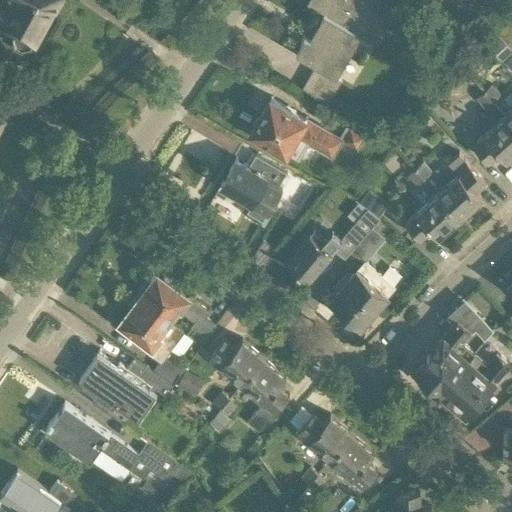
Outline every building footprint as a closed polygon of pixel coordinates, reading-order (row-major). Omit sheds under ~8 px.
[(52,11),(55,11),(61,0),(4,0),(0,8),(0,28),(13,36),(12,38),(14,45),(23,50),(24,50),(31,48),(52,11)] [(309,0),(307,5),(324,15),(354,33),(377,46),(398,11),(379,0),(309,0)] [(487,21),(511,48),(511,24),(495,6),(487,21)] [(475,36),(479,27),(435,7),(431,17),(475,36)] [(301,90),(319,100),(327,105),(341,80),(330,74),(354,33),(324,15),(310,38),(305,34),(302,39),(304,41),(297,54),(316,65),(301,90)] [(511,48),(487,21),(480,37),(511,71),(511,48)] [(483,92),(492,102),(501,94),(492,84),(483,92)] [(492,102),(483,92),(475,98),(485,108),(492,102)] [(359,150),(363,144),(366,138),(347,127),(341,138),(272,99),(273,98),(272,97),(259,119),(256,119),(253,126),(254,128),(250,134),(298,162),(308,145),(304,143),(305,140),(334,156),(343,141),(359,150)] [(0,125),(1,126),(2,125),(4,125),(5,124),(6,123),(7,122),(8,121),(8,120),(8,118),(8,117),(8,116),(7,115),(7,114),(6,113),(5,112),(4,112),(2,111),(0,111),(0,125)] [(425,113),(416,122),(422,128),(431,119),(425,113)] [(507,161),(511,155),(511,124),(505,117),(474,145),(493,167),(504,157),(507,161)] [(282,201),(276,196),(289,172),(254,151),(245,164),(238,158),(237,158),(221,185),(222,186),(249,200),(244,207),(268,220),(271,221),(282,201)] [(489,186),(459,152),(448,162),(459,175),(438,194),(460,219),(482,199),(479,196),(489,186)] [(415,168),(424,179),(432,172),(423,161),(415,168)] [(424,179),(415,168),(407,175),(416,186),(424,179)] [(388,201),(370,188),(361,201),(379,214),(388,201)] [(439,238),(460,219),(438,194),(406,222),(420,239),(431,229),(439,238)] [(325,261),(335,249),(345,258),(354,247),(372,227),(381,218),(378,216),(368,208),(367,208),(355,222),(341,239),(333,232),(325,240),(314,230),(310,235),(307,238),(304,236),(295,246),(298,249),(288,260),(291,263),(289,266),(298,274),(300,271),(308,278),(323,260),(325,261)] [(372,227),(354,247),(366,258),(385,238),(372,227)] [(260,251),(269,258),(277,249),(268,242),(260,251)] [(350,280),(345,275),(336,286),(340,290),(331,302),(360,327),(395,287),(365,261),(350,280)] [(179,310),(181,312),(195,321),(191,326),(195,329),(190,336),(202,345),(204,341),(216,325),(206,317),(210,311),(189,296),(188,296),(187,296),(173,286),(177,280),(169,274),(164,279),(157,274),(148,286),(147,285),(143,286),(135,296),(170,322),(179,310)] [(183,331),(170,322),(135,296),(128,306),(128,309),(129,311),(120,323),(140,337),(136,343),(154,356),(158,351),(164,356),(183,331)] [(461,342),(471,331),(472,331),(473,332),(476,330),(484,339),(494,330),(465,298),(446,315),(454,323),(417,365),(418,366),(414,371),(427,382),(428,385),(433,390),(437,390),(440,393),(474,353),(461,342)] [(210,355),(226,369),(248,344),(242,339),(239,343),(228,334),(210,355)] [(264,358),(248,344),(226,369),(243,383),(264,358)] [(93,364),(94,366),(91,369),(146,409),(157,393),(150,387),(152,385),(166,395),(173,385),(153,371),(135,358),(128,367),(120,362),(117,366),(99,353),(101,350),(100,350),(95,357),(94,359),(93,361),(93,363),(93,364)] [(487,364),(474,353),(440,393),(442,395),(442,396),(452,405),(454,403),(467,415),(511,366),(496,353),(487,364)] [(281,372),(264,358),(243,383),(260,397),(281,372)] [(173,385),(180,374),(161,360),(153,371),(173,385)] [(92,402),(124,424),(131,414),(139,419),(146,409),(91,369),(80,378),(84,381),(83,385),(97,395),(92,402)] [(192,392),(200,379),(187,370),(178,384),(192,392)] [(260,397),(264,401),(275,411),(276,411),(294,390),(283,381),(286,377),(281,372),(260,397)] [(221,409),(230,398),(221,390),(212,401),(221,409)] [(230,398),(221,409),(228,415),(238,404),(230,398)] [(275,411),(264,401),(247,420),(258,430),(275,411)] [(193,471),(181,464),(147,440),(137,455),(65,402),(52,421),(51,420),(48,425),(49,425),(46,430),(91,461),(100,449),(143,479),(150,469),(169,482),(174,474),(185,482),(193,471)] [(330,458),(352,433),(331,415),(327,419),(316,409),(298,430),(330,458)] [(211,420),(220,429),(228,419),(219,411),(211,420)] [(511,428),(504,429),(503,451),(511,450),(511,428)] [(374,452),(352,433),(330,458),(364,486),(382,466),(371,456),(374,452)] [(308,483),(317,472),(310,466),(301,477),(308,483)] [(51,511),(61,499),(18,469),(1,494),(15,504),(21,507),(17,511),(51,511)] [(317,472),(308,483),(316,491),(326,480),(317,472)] [(398,493),(398,511),(432,511),(432,506),(421,506),(420,492),(398,493)]
